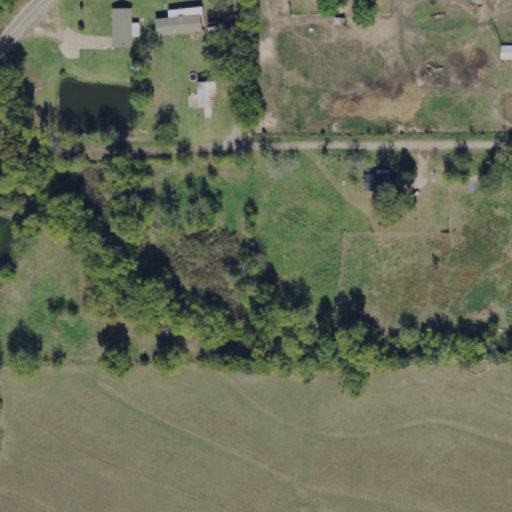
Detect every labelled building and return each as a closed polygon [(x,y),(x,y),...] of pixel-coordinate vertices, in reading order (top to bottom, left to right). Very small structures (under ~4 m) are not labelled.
[(169,10),(169,18),(156,19),(157,35),(203,33),(202,8),(169,10)] [(133,9),(112,9),(112,48),(132,48),(132,37),(140,37),(140,24),(132,24),(133,9)] [(511,60),(511,46),(501,46),(501,60),(511,60)] [(217,83),(198,83),(198,108),(217,108),(217,83)] [(365,192),(404,191),(404,180),(390,180),(390,171),(377,171),(377,175),(364,175),(365,192)]
